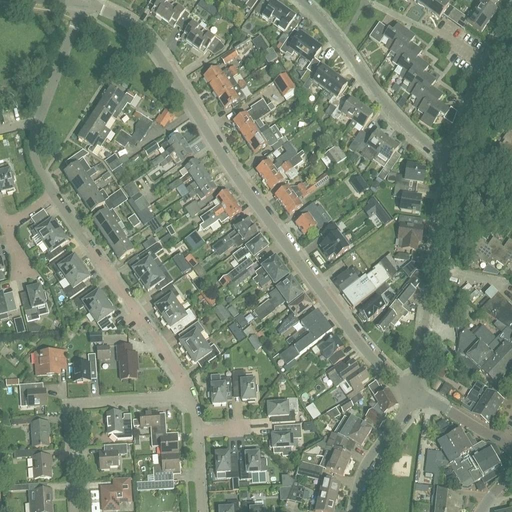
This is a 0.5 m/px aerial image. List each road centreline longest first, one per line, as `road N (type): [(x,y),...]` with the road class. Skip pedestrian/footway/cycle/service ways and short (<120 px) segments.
road 1 (residential): [(414,391),(358,343),(146,41),(123,20),(81,6)]
road 2 (residential): [(414,391),(450,161)]
road 3 (residential): [(74,511),(70,406),(188,392)]
road 4 (residential): [(450,161),(374,93),(338,38),(300,0)]
road 5 (residential): [(54,192),(33,141),(81,6)]
road 6 (residential): [(143,320),(54,192)]
road 7 (residential): [(414,391),(361,472),(351,511)]
road 8 (residential): [(488,66),(373,3)]
